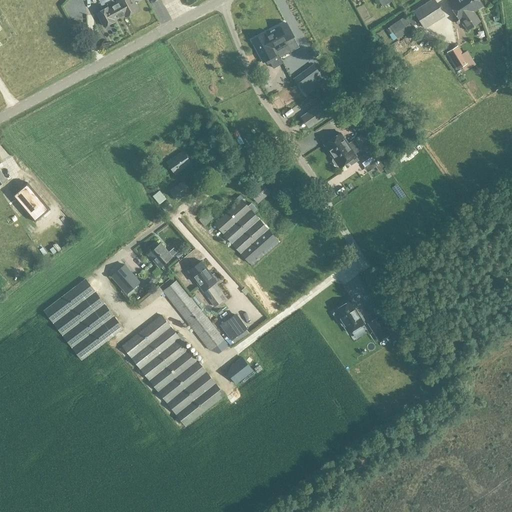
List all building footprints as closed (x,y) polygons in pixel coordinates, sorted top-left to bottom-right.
[(118,4),(116,4),(122,15),(124,14),(126,17),(137,11),(131,0),(119,0),(117,1),(118,4)] [(424,30),(445,17),(434,0),(432,0),(413,12),(424,30)] [(455,0),(449,5),(456,15),(464,9),(467,13),(475,8),(476,10),(482,6),(477,0),(455,0)] [(238,9),(239,2),(232,1),(230,8),(238,9)] [(122,15),(116,4),(105,11),(105,10),(97,14),(104,27),(112,23),(111,21),(122,15)] [(471,13),(476,10),(475,8),(467,13),(464,9),(456,15),(458,18),(455,20),(457,23),(460,21),(467,31),(478,23),(471,13)] [(487,10),(479,13),(482,18),(489,14),(487,10)] [(410,14),(390,27),(397,39),(412,29),(409,24),(410,23),(412,26),(416,23),(410,14)] [(251,41),(263,62),(268,59),(273,68),(282,64),(274,48),(286,42),(279,30),(265,37),(264,34),(251,41)] [(467,64),(458,48),(448,53),(458,69),(467,64)] [(300,89),(320,75),(313,66),(294,80),(300,89)] [(309,127),(327,115),(320,105),(302,117),(309,127)] [(340,123),(345,120),(341,114),(336,118),(340,123)] [(356,156),(348,144),(340,133),(324,144),(334,159),(332,159),(332,162),(335,165),(337,166),(338,165),(340,168),(356,156)] [(181,145),(164,155),(167,161),(185,151),(181,145)] [(374,159),(369,151),(359,158),(365,165),(374,159)] [(174,175),(191,164),(185,155),(168,166),(174,175)] [(198,182),(203,179),(197,172),(193,176),(198,182)] [(190,191),(184,182),(170,190),(177,200),(190,191)] [(50,210),(27,183),(12,196),(35,222),(50,210)] [(261,183),(251,192),(259,202),(270,192),(261,183)] [(157,185),(151,189),(156,197),(163,193),(157,185)] [(163,205),(167,200),(163,196),(158,200),(163,205)] [(268,230),(253,213),(257,209),(251,203),(248,207),(242,200),(215,224),(241,253),(268,230)] [(172,206),(168,202),(161,207),(165,212),(172,206)] [(204,226),(213,218),(208,212),(199,220),(204,226)] [(159,268),(172,257),(160,245),(148,256),(159,268)] [(200,286),(203,291),(220,314),(235,302),(230,296),(223,301),(211,285),(210,286),(207,281),(212,277),(201,262),(189,271),(200,286)] [(140,282),(124,264),(110,276),(126,294),(140,282)] [(83,279),(44,311),(83,359),(122,328),(83,279)] [(177,281),(163,292),(212,354),(215,351),(217,354),(228,344),(177,281)] [(150,293),(157,288),(155,284),(147,289),(150,293)] [(342,306),(334,311),(335,313),(333,314),(338,321),(340,320),(341,322),(348,333),(356,328),(358,329),(362,326),(362,324),(364,323),(363,322),(364,320),(361,315),(359,315),(355,309),(356,307),(353,303),(351,303),(350,301),(348,302),(346,301),(342,304),(342,306)] [(186,426),(225,395),(161,314),(121,346),(186,426)] [(392,333),(381,316),(368,324),(379,341),(392,333)] [(231,317),(219,326),(230,341),(242,332),(231,317)] [(232,365),(227,374),(235,384),(252,370),(242,357),(232,365)]
